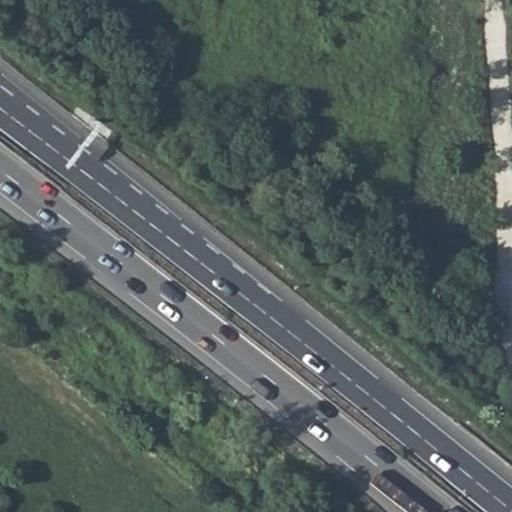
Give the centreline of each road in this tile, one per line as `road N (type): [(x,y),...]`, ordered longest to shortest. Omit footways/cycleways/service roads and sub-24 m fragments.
road 1 (trunk): [(511,511),(0,108)]
road 2 (trunk): [(0,169),(433,511)]
